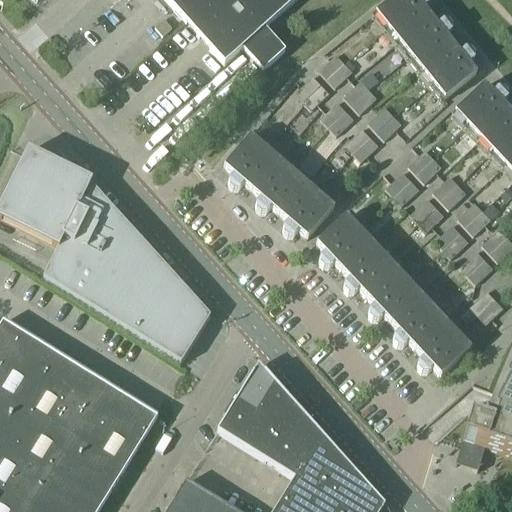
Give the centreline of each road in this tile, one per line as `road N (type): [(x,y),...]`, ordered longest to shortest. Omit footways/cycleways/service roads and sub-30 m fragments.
road 1 (unclassified): [(400,490),(420,446),(199,191),(188,180),(147,209)]
road 2 (unclassified): [(400,490),(250,327)]
road 3 (unclassified): [(133,511),(250,327)]
road 4 (unclassified): [(147,209),(14,62)]
road 5 (unclassified): [(250,327),(147,209)]
